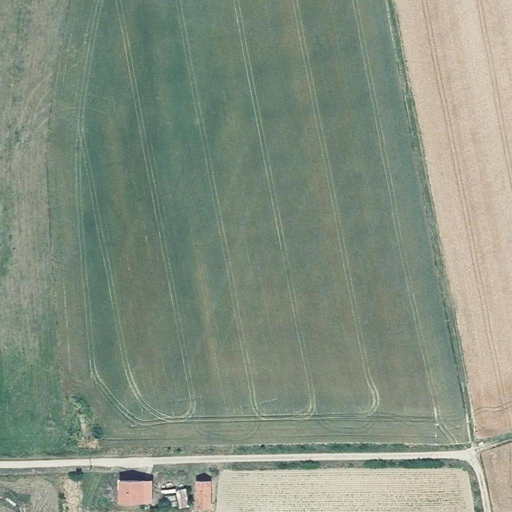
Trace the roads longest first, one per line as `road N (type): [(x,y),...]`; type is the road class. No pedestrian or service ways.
road 1 (track): [(168,462),(459,453),(473,457),(486,511)]
road 2 (residential): [(0,468),(168,462)]
